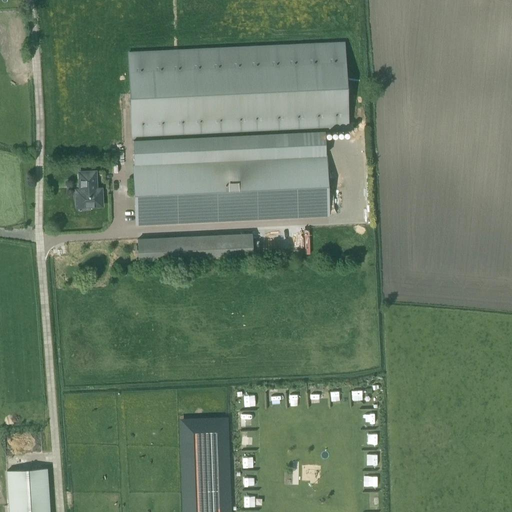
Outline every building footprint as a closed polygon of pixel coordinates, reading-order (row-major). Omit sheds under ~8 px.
[(129,52),(136,225),(328,216),(324,131),(348,130),(344,42),(129,52)] [(95,172),(79,173),(79,190),(76,190),(76,193),(75,195),(75,199),(76,200),(76,207),(102,206),(101,189),(96,189),(95,172)] [(138,264),(253,259),(252,233),(137,239),(138,264)] [(329,398),(339,396),(338,386),(328,387),(329,398)] [(347,386),(348,399),(358,398),(357,386),(347,386)] [(263,388),(263,399),(273,399),(273,388),(263,388)] [(237,391),(238,402),(249,401),(249,390),(237,391)] [(297,402),(296,390),(285,390),(285,403),(297,402)] [(305,402),(320,401),(319,390),(305,390),(305,402)] [(311,403),(312,410),(319,409),(317,402),(311,403)] [(247,413),(236,413),(237,425),(247,425),(247,413)] [(230,511),(226,419),(179,420),(182,511),(230,511)] [(27,444),(36,444),(36,432),(27,432),(27,444)] [(8,511),(49,511),(46,468),(7,470),(8,511)] [(252,482),(251,473),(240,474),(240,483),(252,482)] [(242,493),(242,502),(251,502),(251,493),(242,493)] [(375,493),(366,493),(365,503),(375,503),(375,493)]
